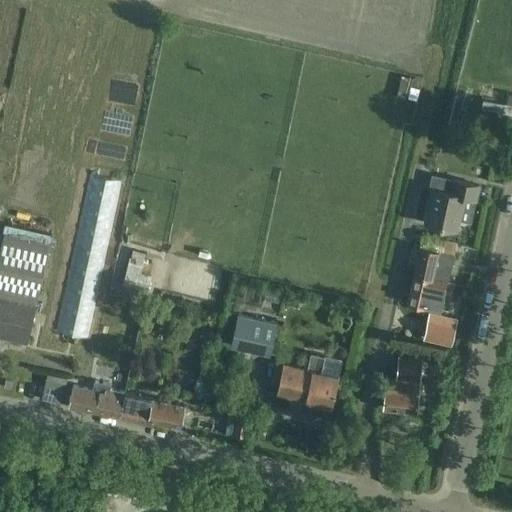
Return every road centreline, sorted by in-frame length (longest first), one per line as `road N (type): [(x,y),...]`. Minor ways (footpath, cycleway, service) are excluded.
road 1 (tertiary): [(373,502),(0,408)]
road 2 (residential): [(373,502),(364,444),(421,166)]
road 3 (residential): [(451,511),(511,220)]
